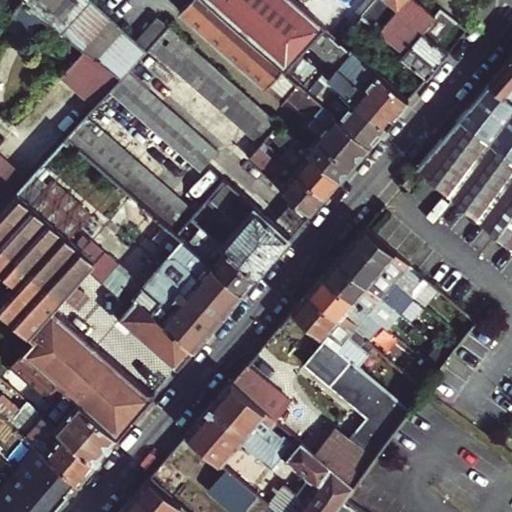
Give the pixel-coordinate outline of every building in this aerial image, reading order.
[(89,3),(85,0),(36,0),(67,29),(89,3)] [(287,72),(203,0),(189,0),(178,13),(305,122),(311,114),(325,127),(318,135),(352,165),(363,153),(370,144),(308,90),(287,72)] [(331,32),(294,0),(203,0),(287,72),(310,43),(338,66),(328,77),(322,72),(308,90),(370,144),(380,134),(401,107),(409,99),(371,66),(366,72),(353,61),(358,55),(342,41),(331,32)] [(444,32),(447,34),(457,21),(442,8),(435,15),(417,0),(404,0),(380,29),(364,15),(342,41),(358,55),(371,66),(393,40),(405,50),(402,55),(428,77),(440,62),(449,52),(437,42),(444,32)] [(380,29),(404,0),(376,0),(364,15),(380,29)] [(331,32),(342,41),(364,15),(353,6),(331,32)] [(146,52),(149,49),(168,28),(156,18),(135,42),(146,52)] [(186,45),(168,28),(149,49),(159,57),(262,145),(265,142),(279,125),(186,45)] [(511,86),(511,57),(503,67),(489,83),(504,96),(511,86)] [(127,73),(119,81),(108,94),(199,172),(218,151),(127,73)] [(511,102),(508,99),(504,96),(489,83),(476,98),(418,166),(511,246),(511,102)] [(85,119),(67,138),(145,205),(178,233),(191,218),(195,214),(85,119)] [(337,182),(341,178),(306,148),(279,125),(265,142),(326,195),(337,182)] [(341,178),(352,165),(318,135),(306,148),(341,178)] [(120,434),(153,396),(54,309),(88,271),(145,205),(67,138),(0,210),(0,311),(34,341),(22,354),(120,434)] [(320,202),(326,195),(265,142),(262,145),(250,159),(311,212),(320,202)] [(422,175),(415,169),(403,183),(410,189),(422,175)] [(207,200),(222,213),(240,193),(224,180),(207,200)] [(191,208),(196,212),(207,200),(202,195),(191,208)] [(127,305),(184,239),(178,233),(145,205),(88,271),(127,305)] [(227,249),(257,275),(290,237),(254,206),(222,244),(227,249)] [(427,287),(431,282),(366,226),(358,236),(351,244),(397,282),(403,275),(416,287),(421,282),(427,287)] [(221,255),(227,249),(222,244),(209,233),(203,239),(221,255)] [(178,367),(244,290),(195,248),(184,239),(127,305),(119,316),(178,367)] [(257,275),(227,249),(221,255),(203,239),(195,248),(244,290),(257,275)] [(393,287),(397,282),(351,244),(345,251),(338,258),(403,314),(412,304),(393,287)] [(390,330),(403,314),(338,258),(332,266),(325,274),(370,313),(384,325),(390,330)] [(365,318),(370,313),(325,274),(321,278),(318,282),(310,291),(356,330),(370,342),(380,331),(365,318)] [(397,282),(416,299),(427,287),(421,282),(416,287),(403,275),(397,282)] [(393,287),(412,304),(416,299),(397,282),(393,287)] [(350,336),(356,330),(310,291),(302,300),(294,310),(333,344),(336,346),(359,367),(370,353),(350,336)] [(380,331),(384,325),(370,313),(365,318),(380,331)] [(411,412),(391,395),(359,367),(336,346),(332,350),(329,349),(320,358),(320,360),(311,369),(359,412),(341,433),(327,421),(306,446),(352,485),(354,487),(411,412)] [(97,461),(120,434),(22,354),(10,367),(53,401),(42,414),(52,422),(97,461)] [(253,400),(267,383),(246,365),(232,382),(253,400)] [(260,419),(266,411),(253,400),(232,382),(221,394),(219,397),(285,453),(295,442),(293,441),(297,437),(286,428),(282,432),(273,424),(271,427),(260,419)] [(285,453),(219,397),(203,416),(188,433),(222,463),(241,441),(273,468),(285,453)] [(80,481),(97,461),(52,422),(43,431),(25,416),(16,427),(37,444),(77,478),(80,481)] [(354,487),(352,485),(306,446),(302,442),(287,459),(316,485),(296,511),(335,511),(346,498),(354,487)] [(37,444),(5,482),(38,511),(47,511),(56,503),(77,478),(37,444)] [(209,490),(233,511),(239,511),(257,492),(228,467),(209,490)] [(159,511),(190,511),(150,477),(143,485),(137,492),(159,511)] [(38,511),(5,482),(0,487),(0,511),(38,511)] [(159,511),(137,492),(130,500),(124,507),(128,511),(159,511)] [(364,511),(346,498),(335,511),(364,511)] [(261,511),(280,511),(266,500),(258,509),(261,511)]
